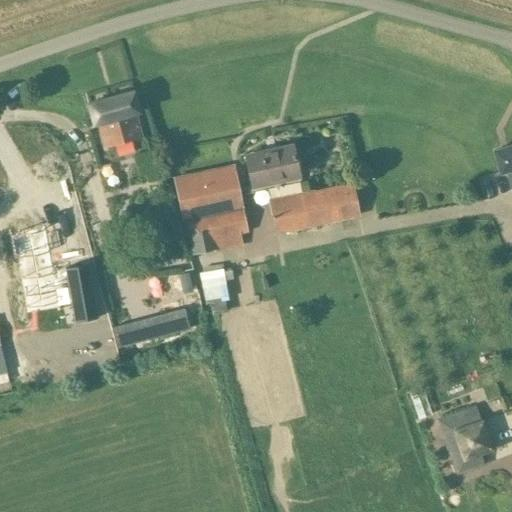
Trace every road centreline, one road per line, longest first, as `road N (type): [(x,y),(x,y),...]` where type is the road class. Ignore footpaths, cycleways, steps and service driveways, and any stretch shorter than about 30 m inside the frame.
road 1 (unclassified): [(0,67),(229,0)]
road 2 (unclassified): [(346,0),(511,41)]
